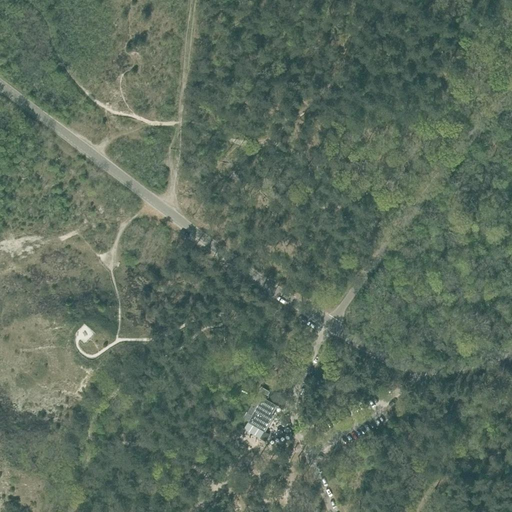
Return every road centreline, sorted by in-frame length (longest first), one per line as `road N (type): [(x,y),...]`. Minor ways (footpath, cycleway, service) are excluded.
road 1 (unclassified): [(328,324),(0,84)]
road 2 (unclassified): [(511,92),(328,324)]
road 3 (unclassified): [(328,324),(293,386),(291,409),(333,511)]
road 4 (unclassified): [(511,351),(447,368),(410,367),(328,324)]
